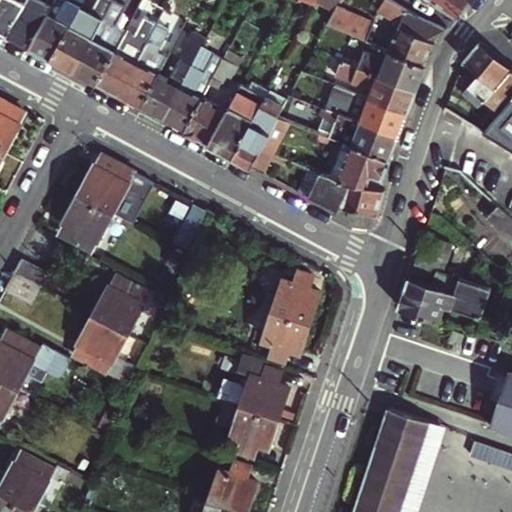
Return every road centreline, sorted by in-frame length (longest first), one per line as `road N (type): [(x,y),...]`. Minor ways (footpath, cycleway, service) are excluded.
road 1 (residential): [(78,105),(381,265)]
road 2 (tertiary): [(492,0),(448,64),(381,265)]
road 3 (tertiary): [(381,265),(303,511)]
road 4 (residential): [(78,105),(0,252)]
